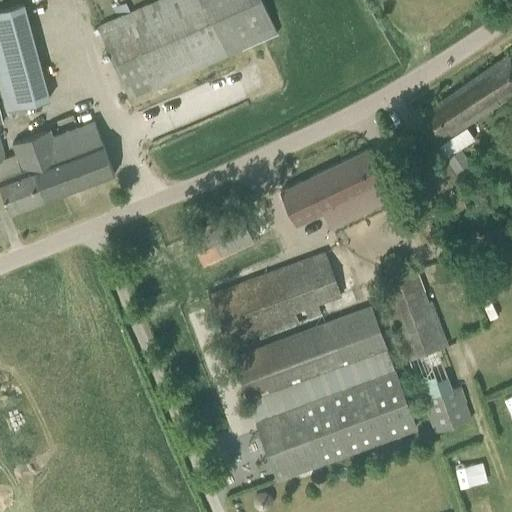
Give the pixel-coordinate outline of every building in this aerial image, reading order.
[(262,0),(153,0),(97,25),(129,97),(277,32),(262,0)] [(440,145),(464,182),(477,173),(459,148),(473,138),(465,127),(511,94),(511,59),(507,53),(419,114),(440,145)] [(50,97),(40,58),(0,69),(0,88),(6,109),(50,97)] [(0,113),(0,168),(3,177),(0,177),(0,184),(10,212),(114,173),(95,121),(76,128),(53,136),(49,128),(11,142),(14,152),(4,156),(0,138),(0,122),(2,121),(0,113)] [(363,195),(387,183),(370,147),(280,190),(296,224),(322,212),(326,217),(328,220),(332,222),(337,221),(344,219),(368,207),(363,195)] [(458,188),(462,185),(440,153),(407,175),(429,207),(442,199),(453,216),(469,206),(458,188)] [(239,209),(189,232),(190,234),(202,262),(253,238),(239,209)] [(207,292),(227,346),(273,328),(274,331),(320,313),(317,304),(358,289),(344,251),(327,257),(324,249),(207,292)] [(382,269),(385,277),(380,279),(430,412),(465,399),(459,383),(452,385),(437,345),(443,343),(416,268),(407,270),(403,259),(395,256),(385,259),(382,269)] [(469,281),(452,285),(462,330),(479,326),(469,281)] [(511,302),(489,312),(496,330),(511,324),(511,302)] [(231,355),(248,403),(388,351),(370,304),(231,355)] [(511,357),(500,362),(506,379),(511,377),(511,357)] [(258,420),(280,477),(415,424),(394,368),(258,420)] [(508,417),(511,415),(511,391),(500,396),(508,417)] [(220,473),(227,490),(257,479),(250,462),(220,473)] [(498,511),(492,495),(468,502),(471,511),(498,511)]
